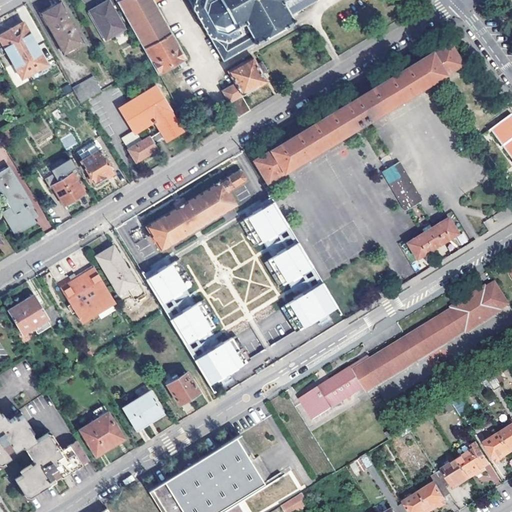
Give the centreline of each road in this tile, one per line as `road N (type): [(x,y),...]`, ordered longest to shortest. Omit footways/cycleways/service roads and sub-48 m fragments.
road 1 (residential): [(456,0),(0,278)]
road 2 (residential): [(511,230),(59,511)]
